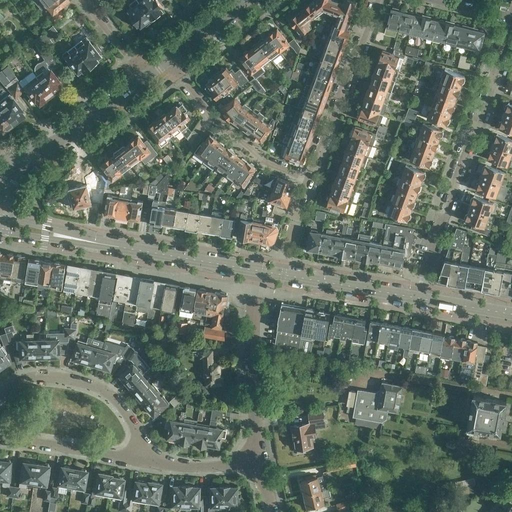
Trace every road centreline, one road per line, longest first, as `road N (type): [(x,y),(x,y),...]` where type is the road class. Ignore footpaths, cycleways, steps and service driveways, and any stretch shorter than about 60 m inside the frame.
road 1 (residential): [(419,285),(511,20)]
road 2 (residential): [(148,462),(117,401),(92,384),(57,377),(0,392)]
road 3 (residential): [(309,178),(378,0)]
road 4 (residential): [(309,178),(267,161),(210,119),(166,59)]
road 5 (residential): [(257,270),(259,459)]
road 6 (primary): [(257,270),(94,242)]
road 7 (residential): [(148,462),(0,439)]
road 8 (residential): [(22,159),(143,77)]
road 9 (primary): [(415,297),(277,273)]
